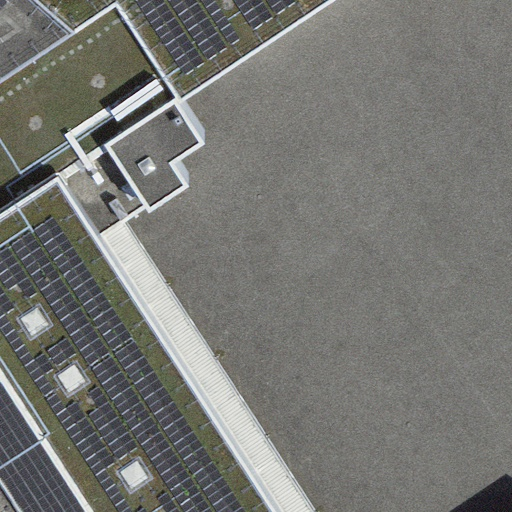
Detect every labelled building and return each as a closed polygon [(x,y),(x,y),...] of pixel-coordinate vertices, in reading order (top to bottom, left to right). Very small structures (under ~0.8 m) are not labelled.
[(0,0),(0,76),(70,33),(33,0),(0,0)] [(0,187),(50,156),(279,0),(33,0),(70,33),(0,76),(0,187)] [(511,0),(279,0),(50,156),(273,511),(467,511),(511,484),(511,0)] [(273,511),(50,156),(0,187),(0,511),(273,511)] [(511,511),(511,484),(467,511),(511,511)]
